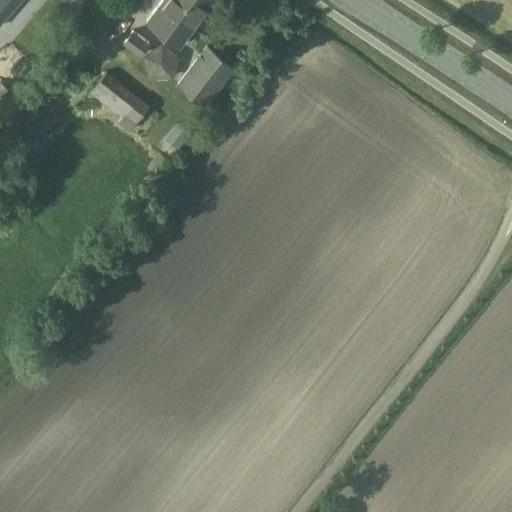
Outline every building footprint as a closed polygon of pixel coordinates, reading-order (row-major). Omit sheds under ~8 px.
[(90,38),(121,0),(99,0),(77,27),(90,38)] [(180,48),(216,0),(161,0),(145,21),(180,48)] [(141,55),(150,43),(134,30),(124,42),(141,55)] [(150,76),(168,76),(175,58),(159,46),(144,58),(150,76)] [(205,107),(235,69),(206,46),(176,84),(205,107)] [(106,72),(90,91),(122,117),(118,121),(117,122),(119,123),(127,130),(128,130),(128,131),(129,131),(131,129),(143,114),(150,105),(138,96),(113,76),(107,72),(106,71),(106,72)] [(0,151),(3,154),(22,138),(0,112),(0,151)] [(176,148),(189,133),(176,122),(164,138),(176,148)]
